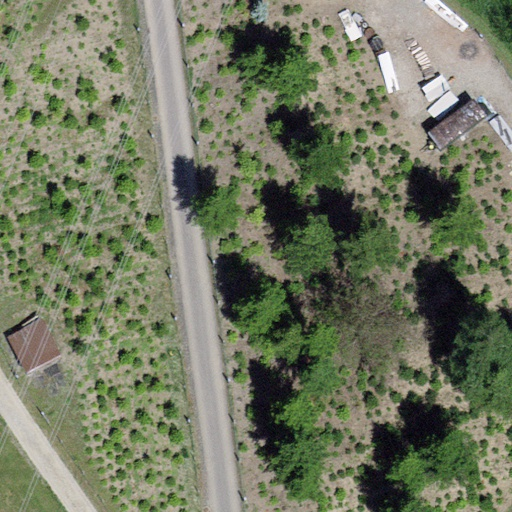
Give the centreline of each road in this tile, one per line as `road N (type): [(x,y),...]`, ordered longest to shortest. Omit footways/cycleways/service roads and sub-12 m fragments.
road 1 (track): [(166,0),(227,511)]
road 2 (track): [(81,511),(0,379)]
